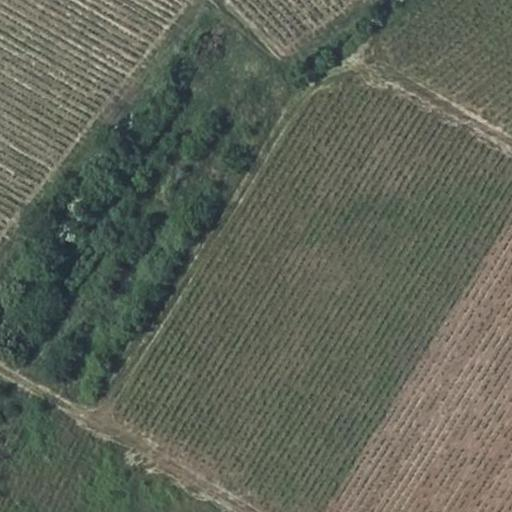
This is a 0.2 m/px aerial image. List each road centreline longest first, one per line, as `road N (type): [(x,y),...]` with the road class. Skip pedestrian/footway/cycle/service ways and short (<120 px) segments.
road 1 (track): [(0,371),(259,511)]
road 2 (track): [(511,148),(349,55)]
